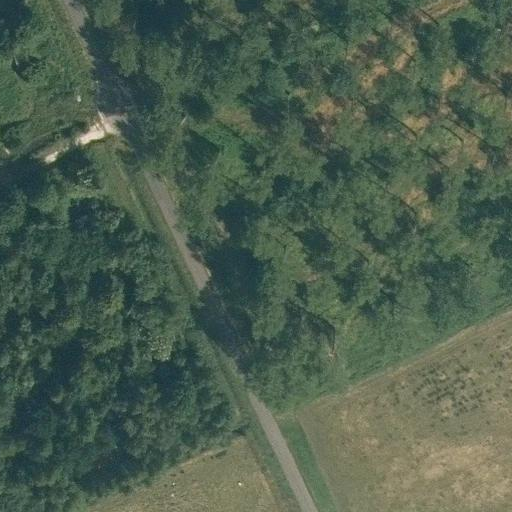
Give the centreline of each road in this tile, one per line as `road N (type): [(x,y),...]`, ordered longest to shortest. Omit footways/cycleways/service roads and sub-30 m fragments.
road 1 (unclassified): [(308,511),(68,0)]
road 2 (track): [(0,189),(123,117)]
